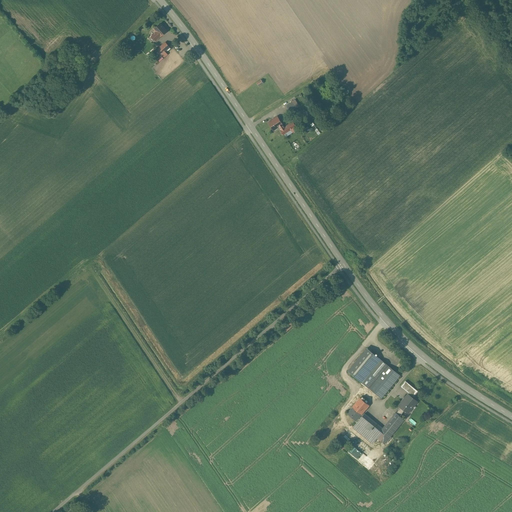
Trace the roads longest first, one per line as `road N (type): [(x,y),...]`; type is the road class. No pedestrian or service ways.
road 1 (unclassified): [(53,511),(343,263)]
road 2 (tertiary): [(160,0),(343,263)]
road 3 (tertiary): [(343,263),(421,355),(511,416)]
road 4 (track): [(183,400),(87,260)]
road 5 (track): [(247,121),(357,52)]
